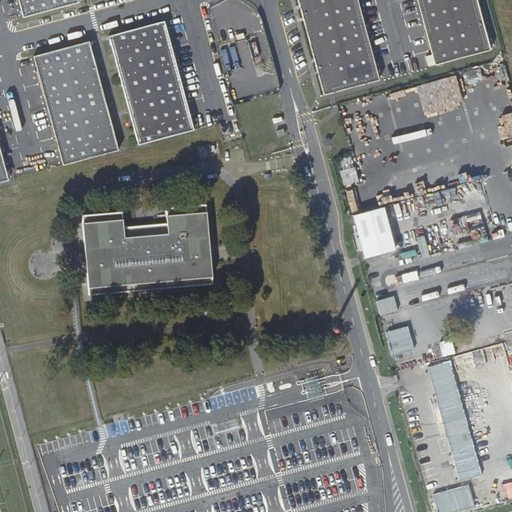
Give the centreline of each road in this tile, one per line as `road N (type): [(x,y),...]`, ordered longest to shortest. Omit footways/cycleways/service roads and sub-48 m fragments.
road 1 (unclassified): [(300,129),(389,453)]
road 2 (unknown): [(508,191),(494,135),(471,130),(451,139),(434,155),(431,172),(452,243)]
road 3 (unknown): [(511,358),(455,371),(483,497),(511,491)]
